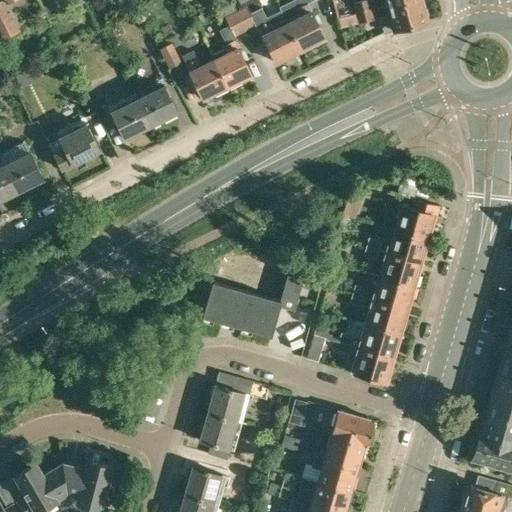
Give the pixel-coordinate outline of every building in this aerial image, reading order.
[(281,9),(280,10),(300,51),(324,39),(307,4),(316,0),(291,0),(279,6),(281,9)] [(360,0),(353,2),(355,12),(373,8),(370,0),(360,0)] [(420,0),(400,0),(383,5),(385,12),(380,14),(384,30),(426,19),(425,16),(428,12),(427,7),(422,6),(420,0)] [(250,12),(247,5),(236,11),(246,30),(255,25),(257,30),(259,29),(276,63),(300,51),(280,10),(266,17),(261,7),(250,12)] [(0,6),(0,29),(1,32),(13,25),(2,6),(0,6)] [(373,8),(355,12),(358,23),(376,18),(373,8)] [(236,35),(246,30),(236,11),(225,16),(229,24),(219,30),(227,45),(223,47),(227,53),(213,60),(227,88),(251,76),(234,42),(239,40),(236,35)] [(169,68),(181,62),(172,42),(160,48),(169,68)] [(182,55),(186,65),(203,99),(227,88),(213,60),(200,66),(197,60),(192,51),(182,55)] [(164,85),(137,98),(151,125),(178,112),(164,85)] [(151,125),(137,98),(111,111),(125,138),(151,125)] [(61,170),(100,150),(86,124),(60,137),(65,148),(53,154),(61,170)] [(30,151),(4,164),(18,191),(44,178),(30,151)] [(0,200),(18,191),(4,164),(0,166),(0,200)] [(363,195),(351,190),(343,213),(355,217),(363,195)] [(401,202),(394,227),(430,238),(440,203),(415,198),(413,205),(401,202)] [(394,227),(387,251),(423,262),(430,238),(394,227)] [(380,249),(382,240),(368,236),(366,245),(380,249)] [(377,258),(380,249),(366,245),(363,254),(377,258)] [(387,251),(380,275),(416,286),(423,262),(387,251)] [(291,260),(288,274),(303,278),(307,265),(291,260)] [(284,288),(282,297),(296,302),(303,278),(288,274),(284,288)] [(380,275),(373,299),(409,310),(416,286),(380,275)] [(203,314),(246,327),(256,291),(213,279),(203,314)] [(365,297),(368,288),(354,283),(352,293),(365,297)] [(256,291),(246,327),(272,334),(280,306),(294,310),(296,302),(282,297),(282,298),(256,291)] [(363,306),(365,297),(352,293),(349,302),(363,306)] [(373,299),(366,322),(402,333),(409,310),(373,299)] [(366,322),(359,346),(395,357),(402,333),(366,322)] [(328,328),(316,324),(314,333),(325,337),(351,345),(354,335),(341,332),(340,335),(328,332),(328,328)] [(318,361),(325,337),(314,333),(307,358),(318,361)] [(511,339),(507,337),(500,362),(511,365),(511,339)] [(395,357),(359,346),(352,371),(388,381),(395,357)] [(511,365),(500,362),(493,386),(511,391),(511,365)] [(214,383),(207,410),(240,420),(247,393),(235,389),(238,378),(218,372),(215,384),(214,383)] [(511,391),(493,386),(486,410),(511,417),(511,391)] [(289,421),(301,425),(311,427),(313,419),(304,416),(308,402),(295,398),(289,421)] [(338,409),(330,434),(366,444),(374,419),(338,409)] [(240,420),(207,410),(200,438),(233,447),(240,420)] [(511,417),(486,410),(479,434),(511,443),(511,417)] [(300,439),(284,434),(281,445),(297,449),(300,439)] [(330,434),(324,458),(360,468),(366,444),(330,434)] [(511,443),(479,434),(472,459),(509,470),(511,470),(511,443)] [(324,458),(301,451),(299,461),(305,462),(301,476),(317,481),(353,491),(360,468),(324,458)] [(84,467),(62,462),(67,492),(77,495),(76,501),(101,508),(104,497),(109,498),(114,481),(108,479),(112,465),(87,459),(84,467)] [(67,492),(62,462),(43,473),(36,461),(13,474),(26,496),(17,501),(23,511),(36,511),(58,499),(57,498),(67,492)] [(192,465),(184,492),(218,501),(225,474),(192,465)] [(465,482),(458,507),(476,511),(502,511),(507,497),(511,498),(511,484),(478,474),(475,485),(465,482)] [(278,494),(281,484),(270,481),(267,491),(278,494)] [(293,489),(291,498),(340,511),(346,511),(353,491),(317,481),(314,493),(304,491),(304,492),(293,489)] [(214,511),(218,501),(184,492),(178,511),(214,511)] [(340,511),(291,498),(288,509),(297,511),(340,511)] [(0,511),(17,511),(13,503),(4,509),(0,502),(0,511)]
